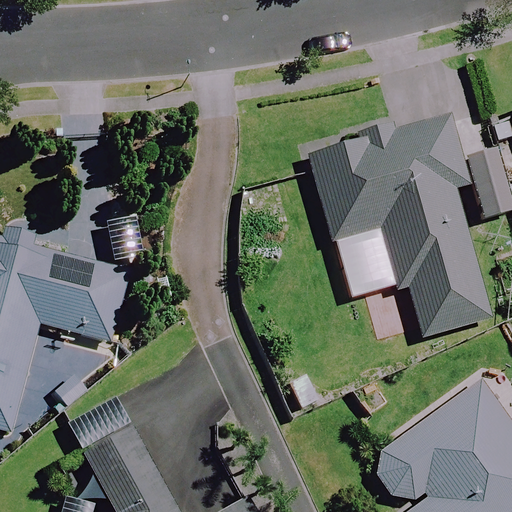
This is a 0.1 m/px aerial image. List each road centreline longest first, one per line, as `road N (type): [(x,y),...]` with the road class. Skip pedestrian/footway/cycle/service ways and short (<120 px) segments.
road 1 (residential): [(304,511),(217,330),(205,204),(214,29)]
road 2 (residential): [(214,29),(0,47)]
road 3 (residential): [(397,0),(214,29)]
